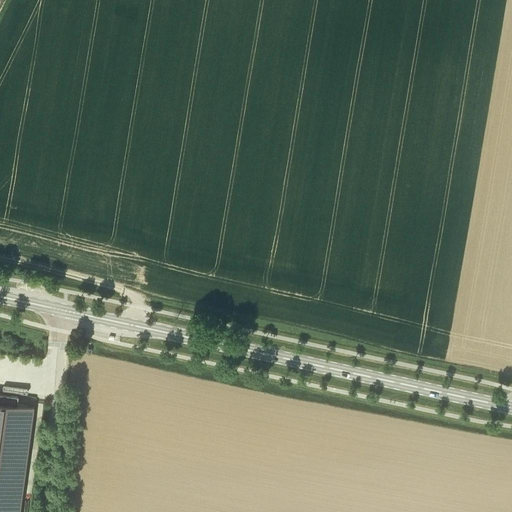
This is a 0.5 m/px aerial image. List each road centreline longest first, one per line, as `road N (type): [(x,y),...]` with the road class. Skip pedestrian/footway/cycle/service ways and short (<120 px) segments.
road 1 (primary): [(511,408),(64,310)]
road 2 (unclassified): [(50,511),(64,310)]
road 3 (track): [(136,297),(0,258)]
